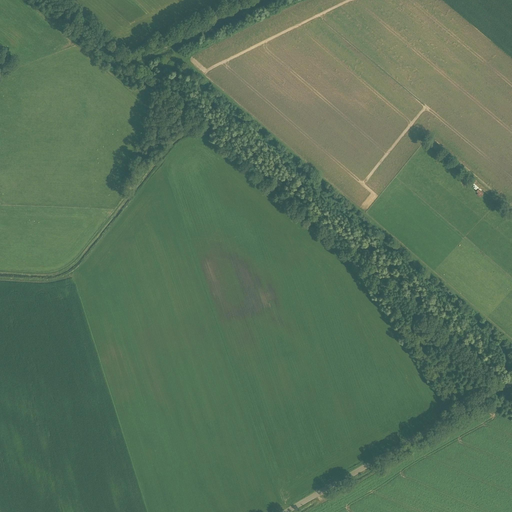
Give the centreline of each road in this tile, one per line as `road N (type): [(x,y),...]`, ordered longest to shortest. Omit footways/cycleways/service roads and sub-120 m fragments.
road 1 (unknown): [(511,341),(172,44)]
road 2 (unclassified): [(281,511),(511,382)]
road 3 (track): [(175,54),(151,87),(131,90),(26,0)]
